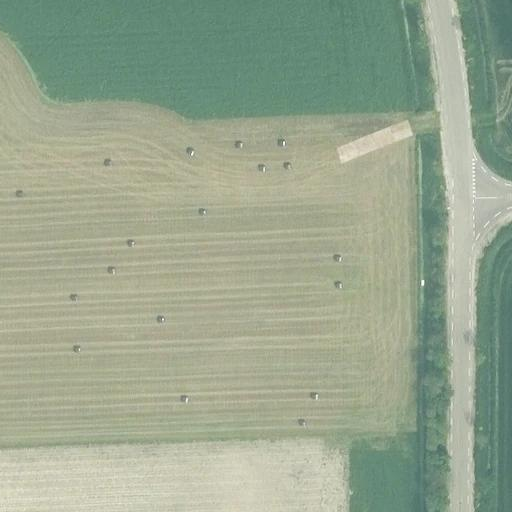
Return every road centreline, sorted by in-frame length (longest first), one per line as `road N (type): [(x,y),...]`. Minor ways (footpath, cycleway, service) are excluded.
road 1 (tertiary): [(456,511),(462,199)]
road 2 (tertiary): [(462,199),(442,0)]
